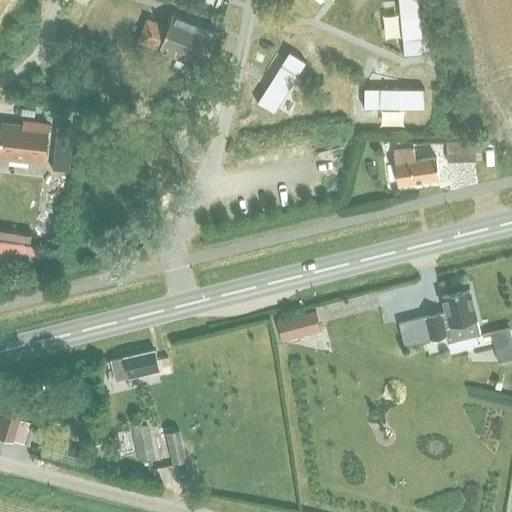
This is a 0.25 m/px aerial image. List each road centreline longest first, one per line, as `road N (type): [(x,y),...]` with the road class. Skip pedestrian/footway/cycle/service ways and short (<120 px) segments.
road 1 (secondary): [(0,350),(511,221)]
road 2 (unclassified): [(186,511),(0,461)]
